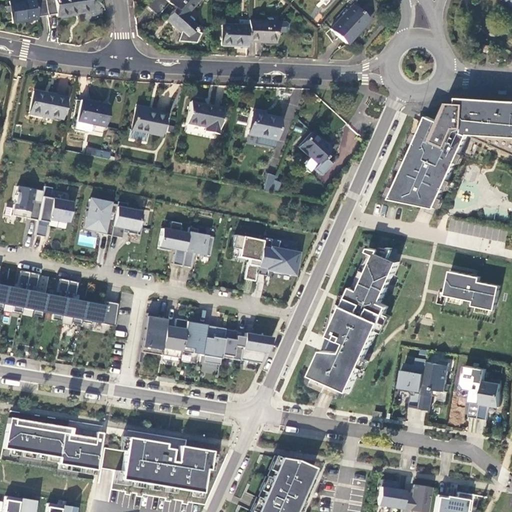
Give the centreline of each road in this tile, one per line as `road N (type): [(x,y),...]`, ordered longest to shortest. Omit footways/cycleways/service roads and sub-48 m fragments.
road 1 (residential): [(0,255),(298,317)]
road 2 (residential): [(255,414),(466,449),(511,482)]
road 3 (residential): [(255,414),(0,372)]
road 4 (tertiary): [(121,65),(345,73)]
road 5 (residential): [(503,249),(344,216)]
road 6 (residential): [(403,94),(344,216)]
road 7 (tertiary): [(0,45),(121,65)]
